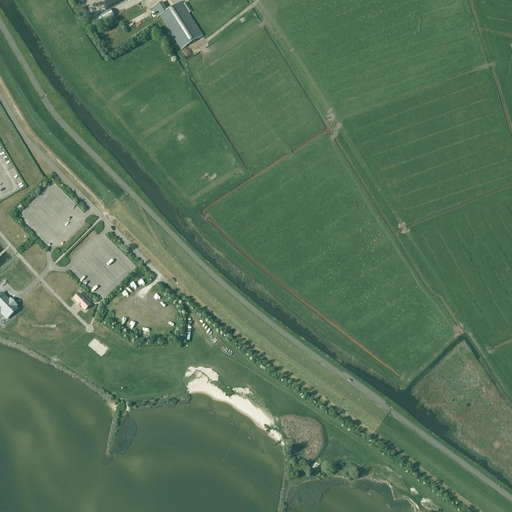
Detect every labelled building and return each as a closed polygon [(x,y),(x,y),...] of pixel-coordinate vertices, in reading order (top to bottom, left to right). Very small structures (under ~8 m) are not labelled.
[(108,0),(95,8),(99,15),(124,0),(108,0)] [(181,50),(203,36),(181,2),(167,11),(162,3),(152,9),(157,18),(159,16),(181,50)] [(192,12),(186,2),(184,4),(189,13),(192,12)] [(81,296),(79,293),(74,299),(78,303),(76,304),(79,308),(81,306),(85,310),(90,305),(88,303),(81,296)] [(0,297),(0,310),(8,319),(8,318),(7,318),(11,314),(16,310),(17,310),(12,304),(13,303),(11,301),(10,299),(8,301),(1,294),(2,295),(0,297)]
